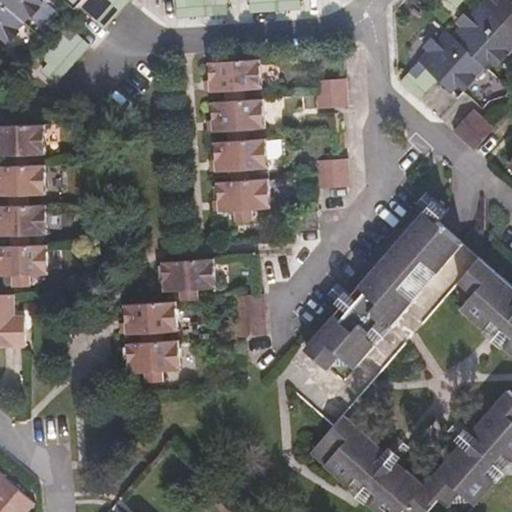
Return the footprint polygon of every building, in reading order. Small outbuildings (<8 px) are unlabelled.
[(0,0),(0,5),(23,26),(41,5),(35,0),(0,0)] [(86,0),(77,11),(102,33),(119,13),(104,0),(86,0)] [(130,0),(104,0),(119,13),(127,5),(130,0)] [(186,0),(186,1),(175,2),(176,22),(186,21),(186,16),(203,15),(201,0),(186,0)] [(201,0),(203,15),(217,15),(217,19),(230,18),(229,0),(201,0)] [(250,0),(252,16),(262,15),(262,11),(278,10),(277,0),(250,0)] [(277,0),(278,10),(291,10),(292,13),(302,13),(301,0),(277,0)] [(443,0),(453,8),(460,0),(443,0)] [(511,0),(485,0),(477,9),(510,41),(511,38),(511,0)] [(23,26),(0,5),(0,40),(7,45),(23,26)] [(511,53),(511,42),(510,41),(477,9),(466,21),(459,28),(449,39),(484,71),(494,60),(498,62),(505,56),(508,58),(511,53)] [(459,28),(466,21),(460,15),(453,22),(459,28)] [(49,49),(71,68),(86,51),(61,29),(46,46),(49,49)] [(475,82),(484,71),(449,39),(443,34),(433,44),(427,51),(417,61),(424,69),(437,81),(451,94),(459,85),(464,88),(472,80),(475,82)] [(422,46),(427,51),(433,44),(429,40),(422,46)] [(71,68),(49,49),(38,60),(45,65),(39,74),(54,87),(71,68)] [(262,61),(210,64),(212,91),(228,91),(230,103),(247,102),(247,90),(264,88),(262,61)] [(421,98),(437,81),(424,69),(418,76),(411,72),(403,81),(421,98)] [(350,95),(349,82),(321,84),(322,97),(350,95)] [(350,95),(322,97),(323,110),(350,109),(350,95)] [(247,102),(230,103),(212,104),(214,132),(231,131),(232,141),(250,140),(249,130),(266,129),(265,101),(247,102)] [(460,144),(478,123),(479,122),(468,112),(448,132),(460,144)] [(460,144),(471,154),(489,134),(478,123),(460,144)] [(0,158),(8,158),(27,157),(44,157),(42,128),(0,130),(0,158)] [(232,141),(214,142),(217,171),(234,170),(236,181),(251,181),(250,169),(269,168),(268,139),(250,140),(232,141)] [(8,158),(8,170),(27,169),(27,157),(8,158)] [(351,174),(350,161),(322,162),(323,176),(351,174)] [(0,199),(10,199),(28,198),(45,198),(45,168),(27,169),(8,170),(0,170),(0,199)] [(323,188),(351,187),(351,174),(323,176),(323,188)] [(236,181),(218,183),(220,211),(236,210),(253,210),(270,209),(270,179),(251,181),(236,181)] [(10,199),(10,210),(29,209),(28,198),(10,199)] [(436,225),(446,214),(434,203),(432,206),(424,198),(421,201),(418,205),(426,212),(423,215),(436,225)] [(10,210),(0,210),(0,240),(12,240),(29,239),(47,239),(45,209),(29,209),(10,210)] [(253,210),(236,210),(237,220),(253,219),(253,210)] [(291,216),(291,234),(322,233),(321,214),(319,214),(291,216)] [(387,258),(413,281),(425,269),(436,276),(462,247),(449,237),(436,225),(427,233),(415,224),(387,258)] [(29,239),(12,240),(13,250),(30,249),(29,239)] [(13,250),(0,249),(0,281),(14,280),(32,279),(50,279),(48,248),(30,249),(13,250)] [(413,281),(387,258),(357,291),(368,300),(363,309),(360,308),(351,319),(344,327),(332,317),(304,349),(328,371),(339,359),(352,370),(378,342),(386,334),(412,302),(403,293),(413,281)] [(217,288),(216,259),(163,262),(165,290),(179,290),(197,289),(217,288)] [(495,340),(501,344),(511,352),(511,307),(504,299),(511,289),(480,263),(459,285),(473,297),(462,313),(490,335),(495,340)] [(32,279),(14,280),(15,290),(32,290),(32,279)] [(334,304),(351,319),(360,308),(334,286),(330,291),(325,297),(334,304)] [(198,299),(197,289),(179,290),(180,300),(198,299)] [(265,310),(264,295),(233,297),(233,312),(265,310)] [(0,351),(25,351),(25,334),(25,321),(19,321),(19,312),(15,312),(14,299),(0,299),(0,351)] [(177,300),(124,304),(126,332),(141,332),(142,343),(158,342),(157,331),(179,329),(177,300)] [(265,322),(265,310),(233,312),(234,324),(265,322)] [(266,336),(265,322),(234,324),(234,338),(245,338),(248,338),(266,336)] [(145,373),(145,383),(153,383),(163,383),(163,372),(182,370),(181,341),(158,342),(142,343),(127,344),(129,374),(145,373)] [(423,486),(436,505),(444,511),(447,511),(458,500),(472,510),(501,477),(489,467),(494,462),(498,459),(510,469),(511,466),(511,393),(480,426),(486,431),(485,434),(489,437),(485,444),(475,455),(465,464),(454,454),(423,486)] [(429,511),(436,505),(423,486),(405,471),(394,481),(388,476),(376,466),(366,456),(375,445),(341,416),(333,425),(317,444),(319,463),(352,492),(365,479),(369,484),(374,489),(364,502),(375,511),(429,511)] [(475,455),(485,444),(469,430),(466,431),(459,424),(455,428),(453,432),(461,438),(459,442),(475,455)] [(376,466),(388,476),(403,460),(399,458),(408,448),(404,446),(401,443),(394,452),(391,450),(376,466)] [(0,511),(28,511),(32,508),(0,480),(0,511)]
